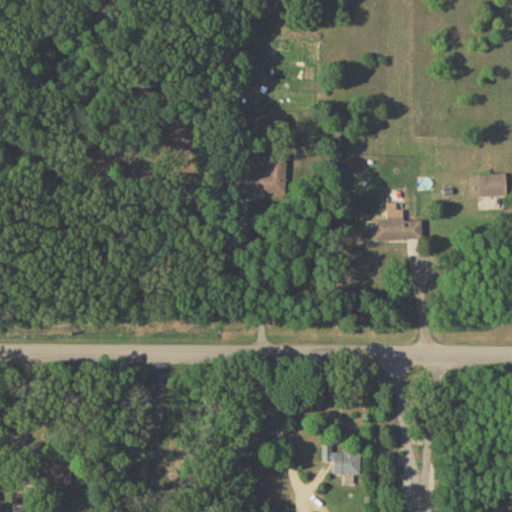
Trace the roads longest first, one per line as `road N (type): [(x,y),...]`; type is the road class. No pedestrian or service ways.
road 1 (residential): [(511,356),(0,349)]
road 2 (residential): [(421,356),(416,511)]
